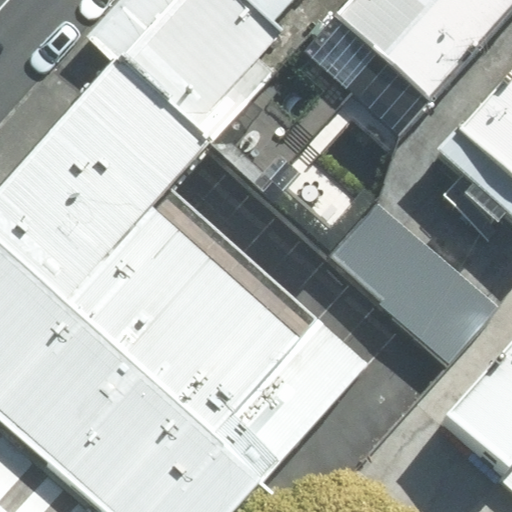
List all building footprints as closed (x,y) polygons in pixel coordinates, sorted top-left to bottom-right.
[(317,0),(181,0),(127,62),(202,129),(317,0)] [(511,13),(511,0),(360,0),(336,27),(428,108),(511,13)] [(202,129),(127,62),(0,203),(0,436),(85,511),(244,511),(354,389),(157,214),(209,154),(202,129)] [(511,79),(441,160),(511,223),(511,79)] [(511,313),(511,305),(393,207),(334,277),(433,359),(444,345),(469,365),(511,313)] [(511,339),(430,431),(511,502),(511,339)] [(85,511),(0,436),(0,511),(85,511)] [(379,511),(343,480),(315,511),(379,511)]
